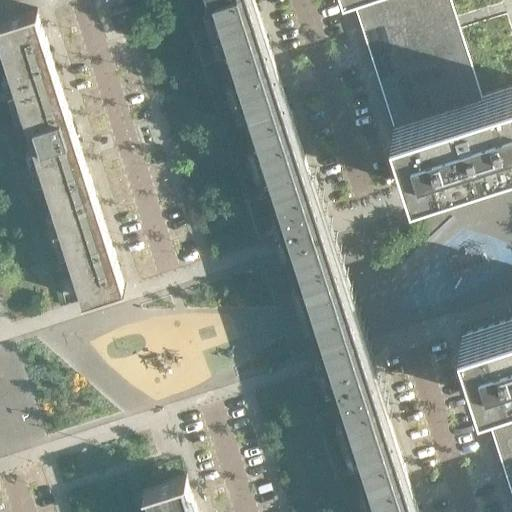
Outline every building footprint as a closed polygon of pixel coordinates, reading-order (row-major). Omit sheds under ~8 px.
[(369,350),(332,236),(331,233),(327,218),(326,218),(255,0),(212,0),(285,233),(289,245),(290,250),(326,363),(328,369),(374,511),(419,511),(370,358),(372,358),(369,350)] [(354,0),(414,186),(511,154),(511,84),(480,94),(482,103),(471,106),(437,0),(354,0)] [(135,21),(130,6),(111,12),(116,27),(135,21)] [(57,73),(37,9),(38,9),(38,7),(0,19),(0,31),(17,85),(57,73)] [(81,146),(57,73),(17,85),(41,159),(81,146)] [(104,220),(81,146),(41,159),(64,233),(104,220)] [(125,283),(104,220),(64,233),(85,296),(84,296),(84,298),(126,284),(126,283),(125,283)] [(511,316),(462,333),(511,489),(511,316)] [(198,511),(186,474),(187,474),(187,472),(144,486),(145,487),(146,487),(154,511),(198,511)]
